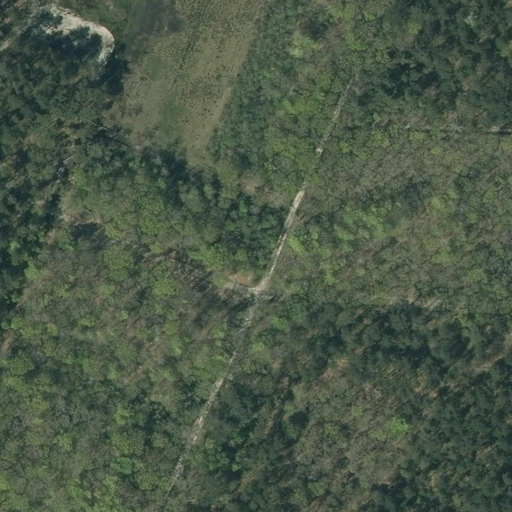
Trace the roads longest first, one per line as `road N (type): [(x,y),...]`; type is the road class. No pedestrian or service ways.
road 1 (track): [(258,294),(157,511)]
road 2 (track): [(511,310),(356,301)]
